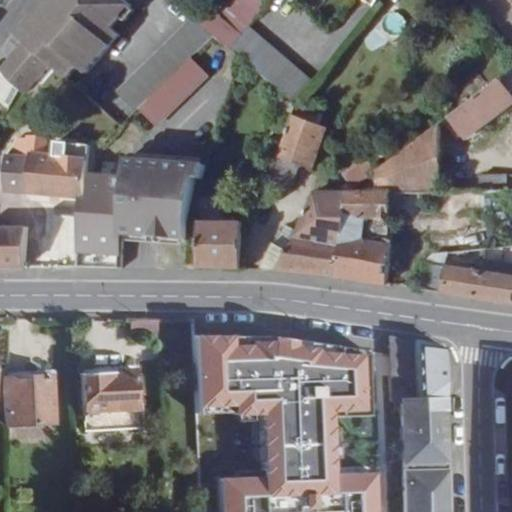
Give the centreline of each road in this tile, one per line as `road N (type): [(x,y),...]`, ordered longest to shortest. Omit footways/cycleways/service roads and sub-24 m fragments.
road 1 (secondary): [(0,296),(274,299),(481,328)]
road 2 (tertiary): [(480,511),(481,328)]
